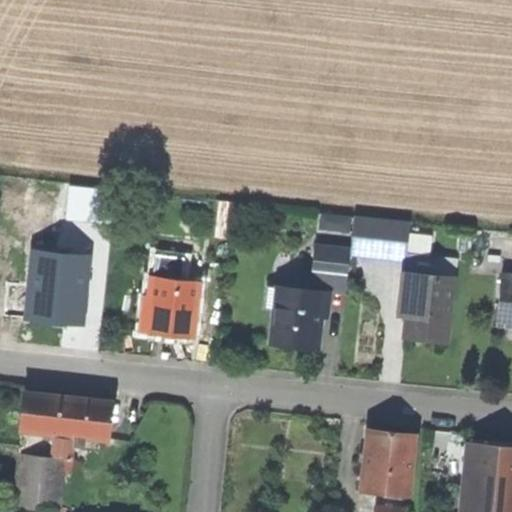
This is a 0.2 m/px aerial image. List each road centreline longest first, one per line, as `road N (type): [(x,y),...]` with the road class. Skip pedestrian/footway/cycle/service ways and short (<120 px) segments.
road 1 (residential): [(216,392),(511,415)]
road 2 (residential): [(0,368),(216,392)]
road 3 (residential): [(216,392),(203,511)]
